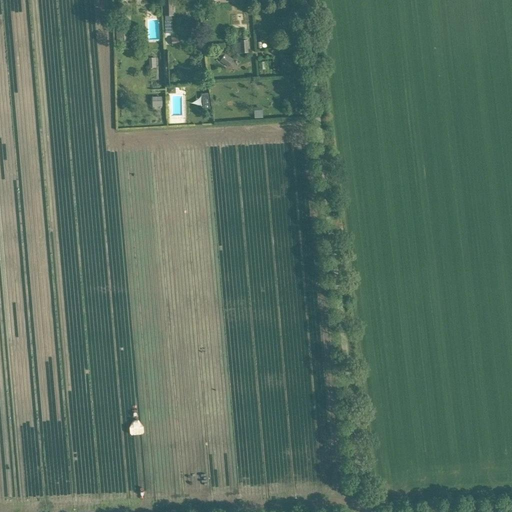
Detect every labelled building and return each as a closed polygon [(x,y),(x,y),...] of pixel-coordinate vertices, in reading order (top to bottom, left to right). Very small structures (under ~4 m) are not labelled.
[(173,16),(172,4),(172,0),(163,0),(164,16),(173,16)] [(130,31),(129,19),(117,20),(117,27),(115,31),(116,41),(127,40),(126,32),(130,31)] [(248,53),(247,40),(240,41),(241,53),(248,53)] [(233,61),(221,52),(217,58),(221,60),(220,61),(228,68),(233,61)] [(162,110),(161,96),(151,96),(152,111),(162,110)]
